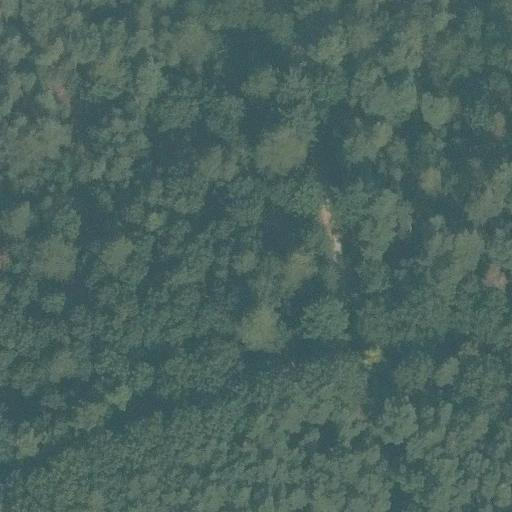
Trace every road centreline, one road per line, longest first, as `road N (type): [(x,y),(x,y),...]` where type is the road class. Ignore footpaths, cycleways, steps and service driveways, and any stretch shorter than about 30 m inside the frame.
road 1 (track): [(0,489),(261,374),(363,356),(511,366)]
road 2 (track): [(357,386),(321,189)]
road 3 (track): [(321,189),(289,11)]
road 4 (track): [(300,68),(428,0)]
